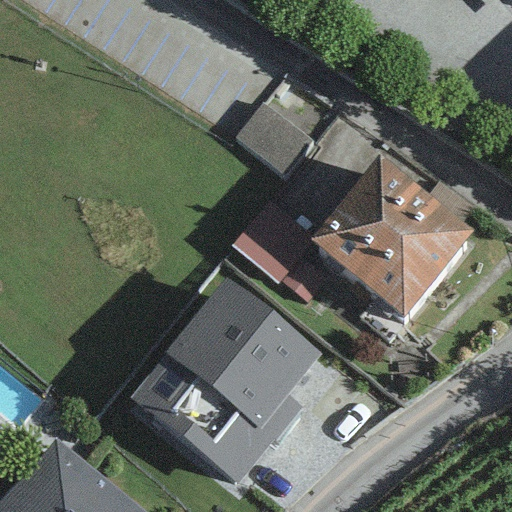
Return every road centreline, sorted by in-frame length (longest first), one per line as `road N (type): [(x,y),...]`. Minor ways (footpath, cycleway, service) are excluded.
road 1 (residential): [(511,208),(188,0)]
road 2 (residential): [(511,373),(351,511)]
